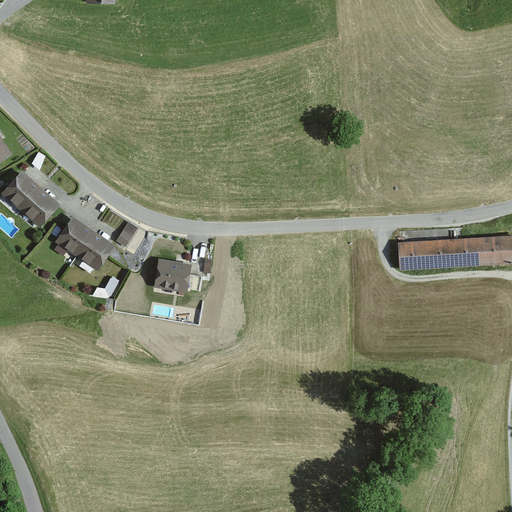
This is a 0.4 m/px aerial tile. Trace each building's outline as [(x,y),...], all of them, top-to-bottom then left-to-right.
[(55,206),(17,172),(0,191),(0,196),(35,228),(55,206)] [(113,247),(69,217),(52,242),(96,272),(113,247)] [(136,229),(127,223),(115,240),(124,246),(136,229)] [(129,246),(138,250),(147,230),(138,226),(129,246)] [(511,264),(511,234),(395,244),(397,273),(511,264)] [(185,265),(155,262),(152,288),(198,294),(199,277),(184,275),(185,265)] [(112,274),(105,287),(99,284),(94,292),(109,300),(120,278),(112,274)]
